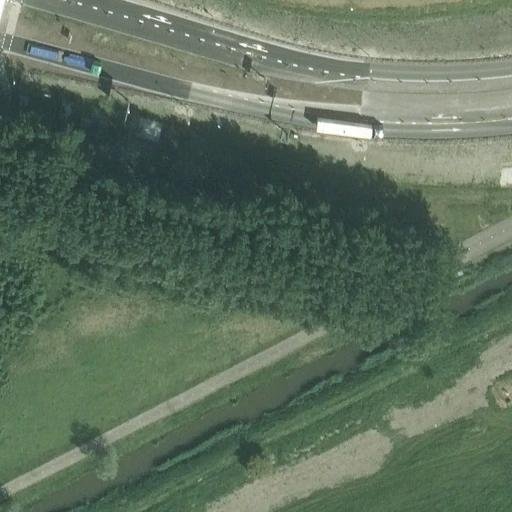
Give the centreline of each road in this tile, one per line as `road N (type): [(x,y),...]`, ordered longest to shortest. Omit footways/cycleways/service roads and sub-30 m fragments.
road 1 (secondary): [(0,42),(349,121),(415,127),(511,120)]
road 2 (secondary): [(511,70),(441,75),(329,66),(66,0)]
